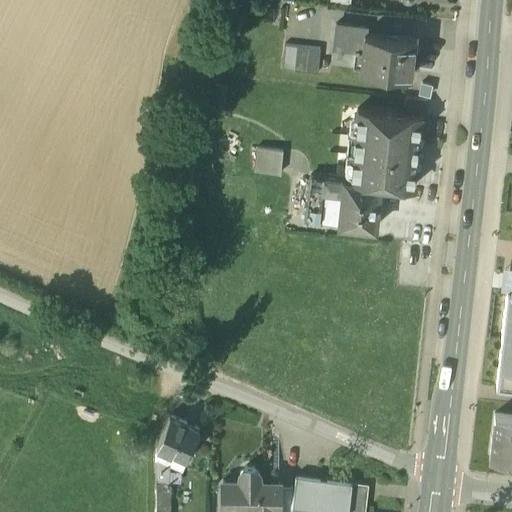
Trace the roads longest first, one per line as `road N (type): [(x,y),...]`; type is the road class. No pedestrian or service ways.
road 1 (primary): [(437,484),(493,0)]
road 2 (residential): [(437,484),(0,298)]
